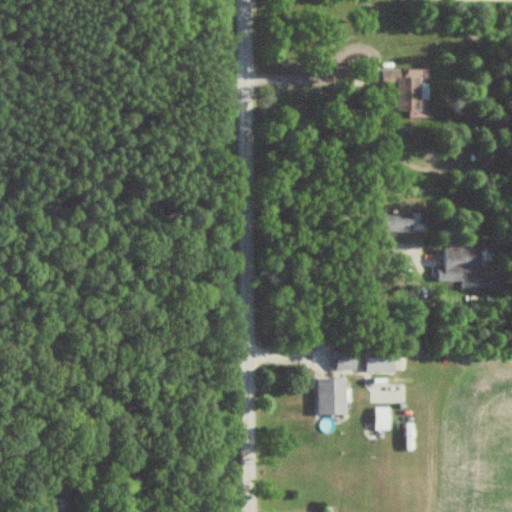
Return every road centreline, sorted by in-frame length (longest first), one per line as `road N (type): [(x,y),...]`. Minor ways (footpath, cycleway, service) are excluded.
road 1 (residential): [(250,511),(245,0)]
road 2 (residential): [(433,511),(452,451),(511,441)]
